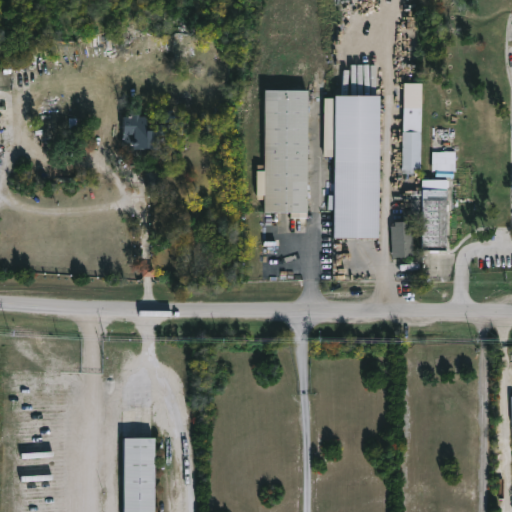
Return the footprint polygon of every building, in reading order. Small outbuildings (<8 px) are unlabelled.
[(422,172),(404,171),(405,81),(423,81),(422,172)] [(310,87),(310,91),(316,91),(316,115),(310,115),(310,211),(267,211),(267,87),(310,87)] [(381,235),(336,235),(336,92),(382,92),(381,235)] [(142,111),(142,114),(150,114),(149,121),(169,122),(169,134),(159,133),(159,149),(134,148),(134,141),(126,140),(127,113),(135,114),(135,111),(142,111)] [(457,169),(433,169),(434,150),(457,151),(457,169)] [(422,179),(422,220),(410,220),(411,223),(414,223),(416,255),(395,256),(393,224),(398,224),(398,220),(403,219),(405,174),(422,174),(422,179)] [(425,248),(424,177),(449,177),(448,248),(425,248)] [(154,268),(142,268),(142,276),(154,275),(154,268)] [(120,511),(121,438),(152,439),(151,511),(120,511)]
